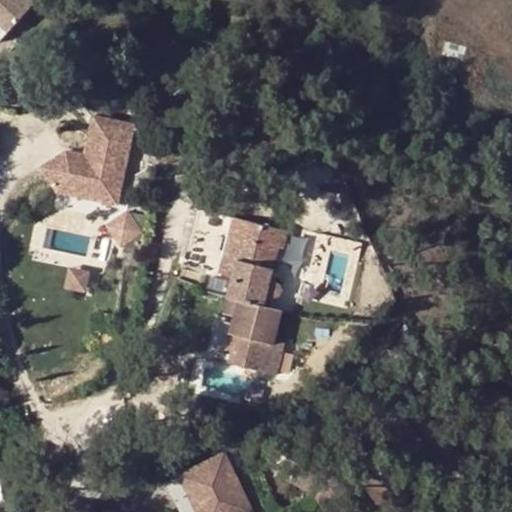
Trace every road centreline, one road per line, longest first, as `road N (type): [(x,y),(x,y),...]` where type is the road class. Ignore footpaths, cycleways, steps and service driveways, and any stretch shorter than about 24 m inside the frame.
road 1 (residential): [(14,511),(76,454),(126,355),(149,301),(163,201)]
road 2 (unknown): [(87,433),(43,413),(20,379),(0,283)]
